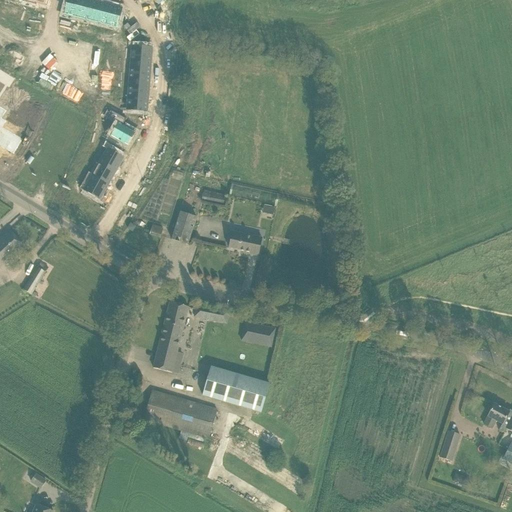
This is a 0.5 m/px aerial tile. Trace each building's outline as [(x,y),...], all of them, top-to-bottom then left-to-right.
[(67,0),(64,14),(73,17),(76,0),(67,0)] [(76,0),(73,17),(81,19),(86,0),(76,0)] [(87,0),(86,0),(81,19),(90,21),(95,2),(87,0)] [(95,2),(90,21),(99,24),(104,4),(95,2)] [(104,4),(99,24),(108,26),(113,7),(104,4)] [(113,7),(108,26),(117,28),(122,9),(113,7)] [(132,47),(131,56),(151,58),(151,48),(132,47)] [(131,56),(130,65),(150,67),(151,58),(131,56)] [(130,65),(129,74),(149,76),(150,67),(130,65)] [(129,74),(129,83),(149,85),(149,76),(129,74)] [(129,83),(128,92),(148,94),(149,85),(129,83)] [(128,92),(127,101),(147,103),(148,94),(128,92)] [(127,101),(127,110),(146,112),(147,103),(127,101)] [(111,120),(104,132),(111,136),(110,136),(127,146),(134,133),(122,126),(126,119),(114,112),(109,119),(111,120)] [(0,125),(0,146),(2,148),(11,153),(20,138),(0,125)] [(106,150),(98,164),(115,174),(123,158),(115,154),(118,149),(119,149),(105,141),(102,147),(106,150)] [(72,155),(69,163),(75,165),(78,157),(72,155)] [(69,163),(63,176),(69,179),(75,165),(69,163)] [(96,163),(90,174),(109,184),(115,174),(98,164),(96,163)] [(88,172),(79,188),(89,194),(89,195),(94,197),(100,200),(109,184),(90,174),(88,172)] [(206,202),(223,205),(225,197),(202,193),(201,201),(206,202)] [(271,214),(273,207),(262,204),(261,212),(271,214)] [(171,240),(187,245),(190,235),(196,217),(180,212),(174,230),(171,240)] [(150,233),(160,236),(162,229),(153,225),(150,233)] [(0,263),(22,244),(10,231),(0,239),(0,263)] [(244,253),(257,256),(261,238),(232,232),(229,248),(244,252),(244,253)] [(48,268),(45,266),(47,263),(42,260),(23,290),(31,295),(48,268)] [(152,370),(171,374),(188,307),(169,302),(152,370)] [(194,317),(204,319),(227,324),(229,312),(196,305),(194,317)] [(271,344),(274,329),(244,323),(240,341),(251,343),(252,340),(271,344)] [(269,384),(211,367),(202,396),(261,413),(269,384)] [(144,420),(153,423),(208,439),(216,410),(152,391),(144,420)] [(498,430),(504,433),(506,429),(511,432),(511,411),(509,410),(508,412),(494,404),(483,425),(491,429),(495,421),(502,424),(498,430)] [(440,458),(451,462),(460,435),(448,432),(440,458)] [(511,443),(502,459),(511,464),(511,443)] [(30,482),(41,489),(46,481),(35,474),(30,482)]
